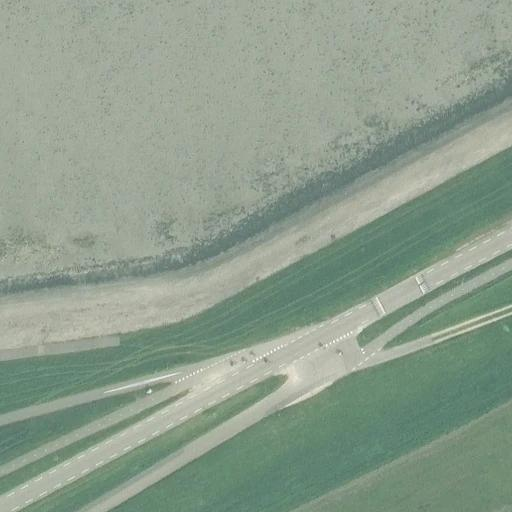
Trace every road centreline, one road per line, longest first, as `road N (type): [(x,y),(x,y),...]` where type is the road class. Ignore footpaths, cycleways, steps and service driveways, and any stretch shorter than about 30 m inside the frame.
road 1 (tertiary): [(330,337),(0,507)]
road 2 (tertiary): [(96,511),(344,359)]
road 3 (tertiary): [(511,236),(330,337)]
road 4 (track): [(344,359),(392,356),(511,311)]
